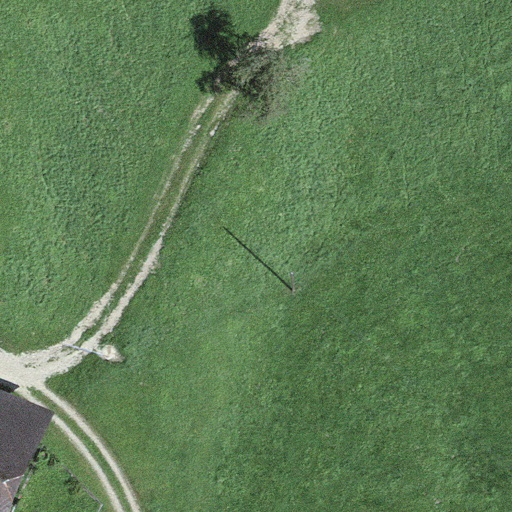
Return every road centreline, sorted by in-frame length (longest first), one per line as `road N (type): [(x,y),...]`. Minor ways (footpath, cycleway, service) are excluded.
road 1 (track): [(305,0),(226,92),(127,281),(95,325),(37,364),(7,367)]
road 2 (track): [(0,362),(81,428),(127,511)]
